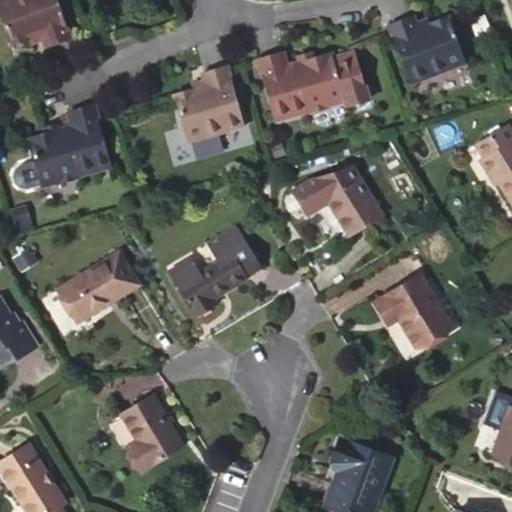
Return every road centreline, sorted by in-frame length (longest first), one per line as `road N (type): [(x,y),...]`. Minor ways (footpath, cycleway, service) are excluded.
road 1 (residential): [(225,25),(64,83)]
road 2 (residential): [(255,511),(280,445),(275,377)]
road 3 (residential): [(361,0),(225,25)]
